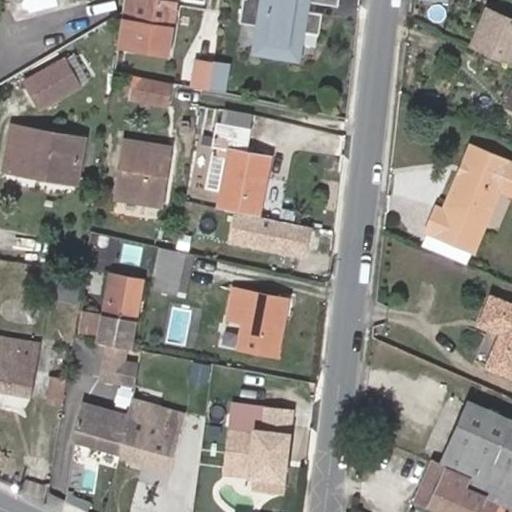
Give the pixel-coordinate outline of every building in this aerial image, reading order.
[(128,0),(121,44),(168,51),(176,0),(128,0)] [(243,0),(241,17),(259,20),(254,50),(300,58),(304,27),(320,30),(323,14),(307,11),(309,1),(338,6),(339,0),(243,0)] [(511,18),(488,8),(471,45),(511,62),(511,60),(511,18)] [(70,54),(64,57),(78,83),(84,79),(70,54)] [(78,83),(64,57),(24,80),(38,105),(78,83)] [(209,89),(224,92),(228,74),(230,62),(214,59),(209,89)] [(168,105),(173,82),(135,73),(130,97),(168,105)] [(222,121),(215,120),(210,146),(221,148),(220,158),(212,157),(206,189),(220,192),(218,204),(257,211),(267,156),(244,152),(251,115),(225,109),(222,121)] [(3,171),(73,181),(80,139),(10,129),(3,171)] [(159,200),(167,146),(120,139),(112,194),(159,200)] [(511,164),(467,145),(438,210),(431,207),(420,232),(467,253),(494,189),(511,197),(511,164)] [(311,227),(235,212),(229,244),(305,258),(311,227)] [(149,282),(148,290),(189,298),(196,257),(185,255),(158,249),(154,276),(150,276),(149,282)] [(107,273),(95,338),(105,340),(99,376),(117,379),(123,343),(126,344),(139,280),(107,273)] [(242,346),(282,353),(293,300),(236,288),(230,319),(228,331),(245,336),(242,346)] [(511,308),(492,300),(481,327),(506,337),(504,344),(500,342),(489,369),(511,379),(511,308)] [(77,310),(75,330),(89,332),(92,313),(77,310)] [(68,343),(70,328),(58,325),(55,341),(68,343)] [(78,379),(85,335),(74,333),(68,378),(78,379)] [(0,337),(0,393),(28,398),(37,343),(0,337)] [(206,383),(209,365),(192,362),(189,380),(206,383)] [(48,376),(43,401),(56,403),(60,377),(48,376)] [(126,432),(121,453),(167,466),(181,413),(156,406),(129,399),(125,415),(120,431),(126,432)] [(511,511),(511,419),(467,399),(439,464),(436,463),(429,460),(411,498),(419,501),(422,503),(443,511),(511,511)] [(72,440),(121,453),(126,432),(120,431),(125,415),(82,403),(72,440)] [(233,405),(224,472),(256,476),(255,490),(282,493),(292,413),(233,405)]
